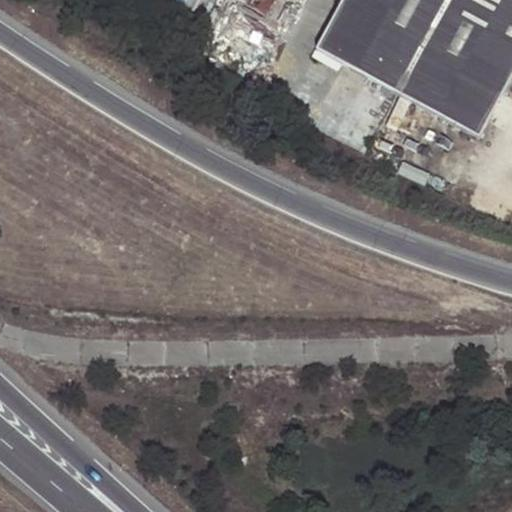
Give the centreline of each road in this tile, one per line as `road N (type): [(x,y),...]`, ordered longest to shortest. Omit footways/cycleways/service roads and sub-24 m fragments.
road 1 (secondary): [(511,283),(361,233),(214,166),(0,37)]
road 2 (motorway): [(142,511),(0,384)]
